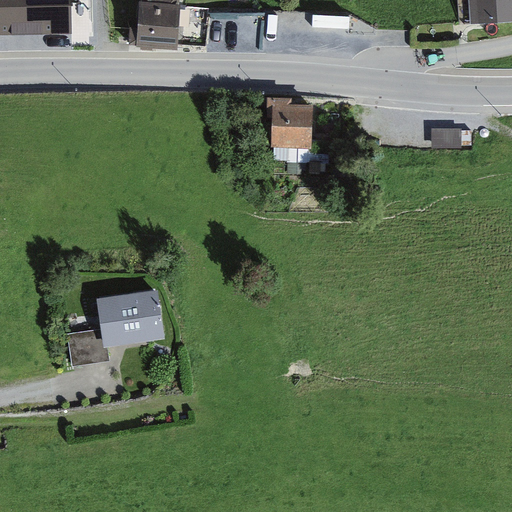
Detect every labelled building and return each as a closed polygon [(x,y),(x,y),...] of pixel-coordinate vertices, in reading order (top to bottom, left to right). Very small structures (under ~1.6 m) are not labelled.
[(179,0),(141,0),(138,45),(176,48),(179,0)] [(511,0),(470,0),(471,24),(481,23),(511,21),(511,0)] [(108,7),(75,5),(73,37),(106,39),(108,7)] [(287,101),(275,101),(274,146),(311,147),(312,107),(287,107),(287,103),(287,101)] [(155,294),(101,302),(106,329),(108,343),(133,340),(162,336),(155,294)] [(106,329),(69,335),(73,367),(92,364),(110,362),(108,343),(106,329)]
